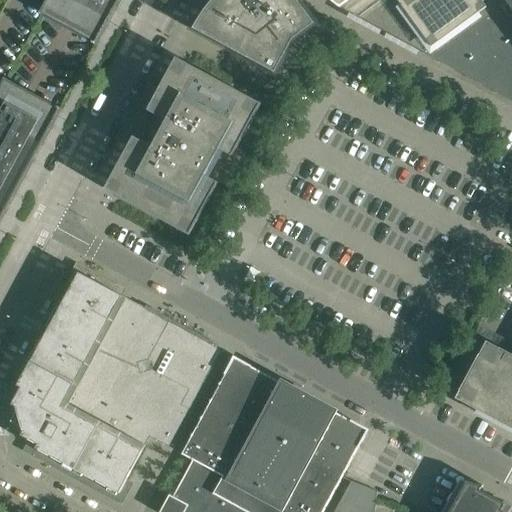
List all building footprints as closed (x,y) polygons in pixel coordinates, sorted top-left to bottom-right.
[(97,46),(122,0),(49,0),(41,15),(72,32),(97,46)] [(192,30),(277,76),(288,55),(287,54),(293,43),(318,25),(299,0),(212,0),(209,4),(206,8),(203,12),(200,17),(197,21),(195,26),(192,30)] [(329,0),(334,4),(340,9),(359,19),(384,0),(329,0)] [(384,0),(359,19),(409,46),(471,0),(384,0)] [(511,0),(471,0),(409,46),(511,101),(511,0)] [(189,65),(177,58),(148,111),(168,122),(154,147),(134,137),(105,190),(118,197),(190,236),(219,183),(205,175),(219,149),(233,157),(238,148),(262,104),(189,65)] [(0,225),(2,221),(63,109),(37,95),(7,79),(0,91),(0,225)] [(261,273),(252,268),(244,282),(253,287),(261,273)] [(153,370),(150,360),(170,322),(153,313),(80,273),(18,386),(22,388),(13,405),(17,407),(24,432),(22,436),(39,445),(37,449),(120,494),(150,437),(169,447),(190,409),(183,405),(191,390),(153,370)] [(183,405),(190,409),(222,350),(170,322),(150,360),(153,370),(191,390),(183,405)] [(507,340),(480,326),(476,334),(503,348),(507,340)] [(511,354),(487,341),(456,399),(511,428),(511,354)] [(323,511),(343,477),(345,472),(344,471),(347,465),(349,466),(350,465),(348,464),(356,448),(359,449),(359,448),(357,447),(362,439),(364,440),(365,438),(362,437),(358,427),(359,425),(357,424),(356,426),(343,419),(345,417),(343,416),(342,418),(334,414),(335,411),(333,411),(332,413),(317,405),(318,402),(317,402),(315,404),(300,396),(301,393),(300,392),(298,395),(283,386),(284,384),(283,383),(282,386),(273,381),(275,379),(273,378),(272,380),(259,373),(260,371),(259,370),(257,373),(251,369),(245,365),(246,363),(244,362),(243,364),(235,360),(235,361),(232,366),(231,365),(182,454),(195,461),(175,498),(170,495),(164,505),(167,505),(169,511),(323,511)] [(378,492),(352,481),(334,511),(504,511),(508,506),(480,491),(482,488),(483,486),(467,482),(450,511),(375,511),(376,509),(376,505),(377,501),(377,497),(377,493),(378,493),(378,492)]
